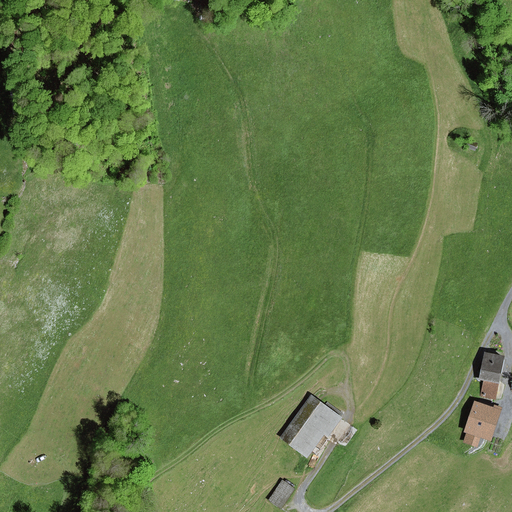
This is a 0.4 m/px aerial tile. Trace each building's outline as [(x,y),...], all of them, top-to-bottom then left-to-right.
[(469,148),(466,147),(469,140),(472,142),(472,140),(469,134),(464,130),(459,129),(453,131),(449,136),(448,141),(450,147),(455,152),(460,152),(465,151),(469,148)] [(469,140),(466,147),(469,148),(475,150),(477,144),(472,142),(469,140)] [(486,372),(481,397),(495,400),(500,375),(499,375),(503,358),(486,355),(483,371),(486,372)] [(305,453),(322,430),(328,434),(342,414),(327,404),(325,407),(312,398),(283,438),(305,453)] [(477,405),(468,430),(489,437),(497,412),(477,405)] [(270,501),(282,509),(295,489),(283,481),(270,501)]
